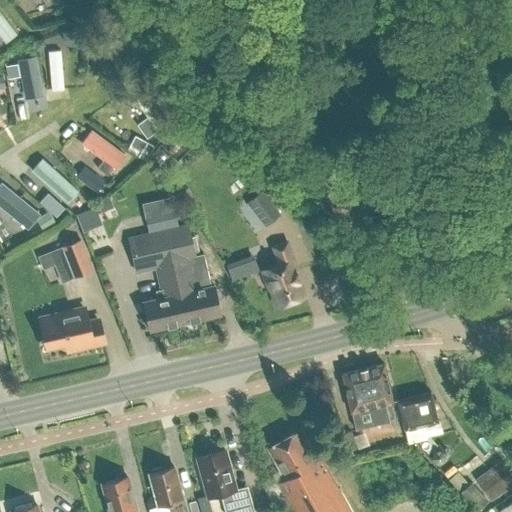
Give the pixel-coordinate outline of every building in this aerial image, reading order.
[(0,34),(3,39),(14,31),(0,12),(0,34)] [(75,30),(61,31),(61,39),(69,45),(77,44),(75,30)] [(44,44),(43,38),(33,38),(34,49),(40,49),(44,44)] [(115,169),(125,156),(91,131),(81,144),(115,169)] [(66,201),(77,190),(41,157),(31,169),(66,201)] [(37,219),(40,215),(39,215),(1,183),(0,184),(0,208),(28,230),(37,219)] [(245,202),(264,225),(278,214),(259,191),(245,202)] [(97,200),(98,203),(101,211),(113,206),(109,195),(97,200)] [(62,209),(53,201),(47,208),(48,210),(56,216),(62,209)] [(149,330),(221,314),(215,284),(209,285),(202,254),(194,255),(187,222),(177,225),(173,207),(143,214),(147,232),(126,236),(134,272),(153,268),(158,289),(155,290),(156,297),(142,300),(149,330)] [(48,210),(39,215),(40,215),(37,219),(42,229),(55,222),(48,210)] [(61,246),(73,277),(92,270),(80,238),(61,246)] [(305,295),(295,271),(300,269),(288,240),(273,245),(280,264),(263,270),(269,288),(273,287),(278,303),(305,295)] [(48,250),(37,255),(42,267),(42,269),(54,264),(61,282),(73,277),(61,246),(48,250)] [(86,321),(83,307),(40,317),(46,342),(65,338),(68,349),(103,340),(97,319),(86,321)] [(356,428),(388,420),(384,403),(392,401),(383,363),(343,373),(356,428)] [(437,419),(435,409),(430,390),(396,398),(403,428),(437,419)] [(343,432),(350,449),(356,446),(352,435),(350,429),(343,432)] [(284,492),(279,494),(289,511),(348,511),(319,459),(314,461),(296,430),(279,439),(277,437),(269,441),(271,444),(267,447),(284,477),(278,480),(284,492)] [(437,446),(430,448),(428,454),(433,459),(439,458),(441,451),(437,446)] [(224,511),(246,511),(252,510),(247,490),(236,493),(224,449),(195,456),(206,497),(219,493),(224,511)] [(475,511),(476,510),(486,501),(487,499),(470,480),(468,482),(457,470),(463,465),(452,454),(437,467),(475,511)] [(475,477),(490,499),(511,483),(511,475),(501,459),(475,477)] [(164,467),(161,463),(156,466),(152,471),(148,473),(157,506),(170,502),(172,511),(187,511),(189,511),(181,484),(179,485),(173,465),(164,467)] [(138,510),(128,476),(128,475),(100,483),(108,511),(136,511),(138,510)] [(39,511),(37,504),(28,507),(27,507),(25,505),(22,503),(20,503),(17,503),(15,506),(13,511),(10,511),(9,511),(39,511)]
